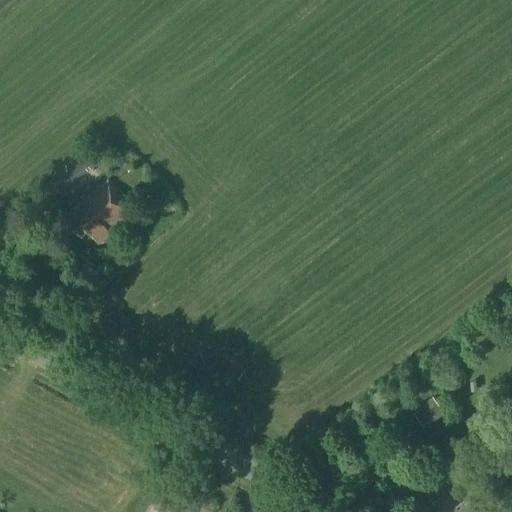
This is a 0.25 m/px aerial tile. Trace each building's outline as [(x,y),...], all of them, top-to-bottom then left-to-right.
[(61,195),(94,168),(82,154),(50,181),(61,195)] [(107,230),(131,210),(108,180),(71,210),(99,244),(111,234),(107,230)] [(93,275),(104,266),(98,258),(87,267),(93,275)] [(424,429),(444,414),(433,397),(412,411),(424,429)] [(428,488),(445,503),(467,477),(451,463),(428,488)] [(484,511),(476,499),(458,511),(484,511)]
